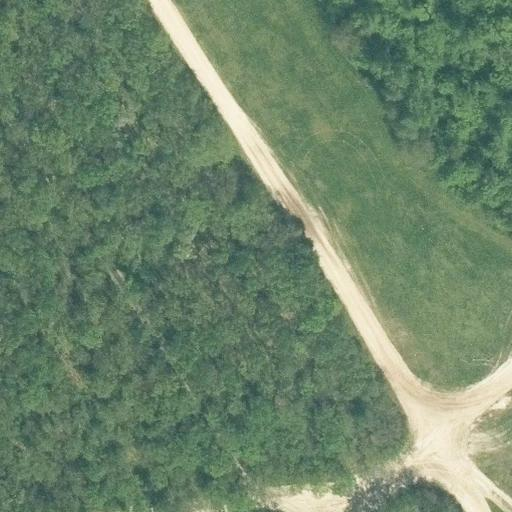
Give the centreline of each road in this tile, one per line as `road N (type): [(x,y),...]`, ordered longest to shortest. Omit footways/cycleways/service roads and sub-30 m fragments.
road 1 (track): [(478,511),(412,392),(161,0)]
road 2 (track): [(264,498),(0,106)]
road 3 (track): [(169,511),(347,495),(390,474),(511,370)]
